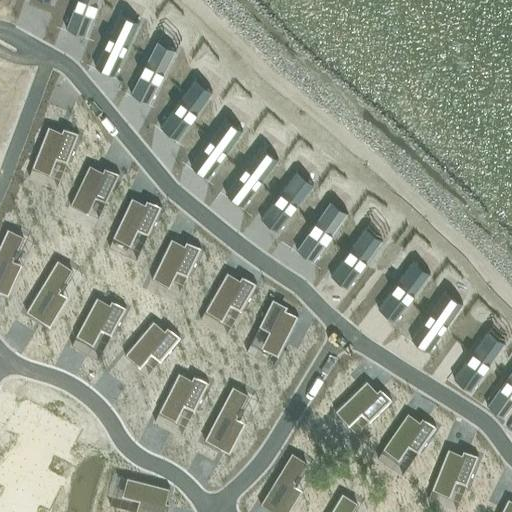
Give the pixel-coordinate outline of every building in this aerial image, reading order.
[(76,0),(66,27),(86,34),(99,0),(76,0)] [(120,12),(95,65),(115,74),(140,21),(138,20),(137,22),(121,14),(122,12),(120,12)] [(157,39),(131,92),(150,101),(176,49),(175,48),(174,50),(158,42),(159,40),(157,39)] [(195,78),(161,125),(178,138),(213,91),(211,90),(210,91),(195,81),(197,79),(195,78)] [(226,117),(191,164),(208,177),(243,129),(242,128),(241,130),(226,119),(227,118),(226,117)] [(48,125),(32,167),(33,167),(34,165),(49,171),(55,155),(67,160),(66,161),(68,162),(79,132),(78,132),(77,133),(65,128),(63,133),(49,127),(50,125),(48,125)] [(261,145),(226,192),(243,205),(279,158),(277,157),(276,159),(261,148),(263,146),(261,145)] [(90,163),(70,204),(72,204),(72,203),(87,210),(95,194),(106,199),(105,201),(106,201),(120,173),(119,172),(118,174),(106,168),(104,172),(90,165),(91,164),(90,163)] [(297,170),(261,217),(278,230),(314,183),(313,182),(311,184),(297,173),(298,171),(297,170)] [(132,196),(113,237),(114,237),(115,236),(129,243),(137,227),(148,232),(148,233),(149,234),(162,206),(161,205),(160,206),(148,201),(146,205),(132,198),(133,197),(132,196)] [(330,199),(297,248),(314,260),(348,212),(347,211),(345,212),(330,202),(332,200),(330,199)] [(365,226),(331,274),(348,286),(383,239),(381,238),(380,240),(365,229),(367,227),(365,226)] [(8,227),(0,243),(0,289),(13,260),(15,261),(15,260),(14,259),(15,256),(17,256),(20,250),(19,249),(24,236),(8,229),(9,228),(8,227)] [(171,237),(152,277),(153,278),(154,276),(168,284),(176,268),(187,273),(187,275),(188,275),(202,247),(200,247),(200,248),(187,242),(185,246),(172,239),(173,238),(171,237)] [(57,258),(26,310),(42,320),(59,292),(61,293),(62,292),(60,291),(62,288),(64,288),(67,282),(66,281),(73,270),(58,260),(59,259),(57,258)] [(413,260),(378,307),(395,319),(431,272),(429,271),(428,273),(413,262),(415,261),(413,260)] [(227,271),(205,309),(206,310),(207,309),(221,317),(230,302),(241,308),(240,309),(241,310),(257,283),(256,282),(255,283),(243,277),(241,280),(228,273),(229,271),(227,271)] [(445,290),(412,338),(429,350),(463,302),(462,301),(460,303),(445,292),(447,290),(445,290)] [(97,296),(76,335),(77,336),(78,334),(92,342),(100,326),(111,332),(111,334),(112,334),(127,307),(125,306),(125,307),(113,301),(110,305),(97,298),(98,296),(97,296)] [(273,298),(258,325),(260,326),(260,325),(272,330),(264,346),(278,353),(277,355),(278,356),(299,316),(298,315),(297,317),(283,310),(285,306),(273,300),(274,298),(273,298)] [(154,319),(125,353),(126,354),(127,353),(140,363),(151,350),(160,358),(159,359),(160,360),(181,336),(180,335),(179,336),(168,328),(165,331),(154,321),(155,320),(154,319)] [(488,329),(454,377),(472,390),(505,342),(504,341),(503,342),(488,332),(489,330),(488,329)] [(511,368),(487,403),(504,416),(511,405),(511,368)] [(179,371),(159,411),(160,412),(161,410),(175,418),(183,402),(194,407),(194,409),(195,410),(209,382),(208,381),(207,382),(195,376),(193,380),(179,373),(180,372),(179,371)] [(367,379),(335,410),(336,411),(337,410),(349,422),(361,409),(370,418),(369,420),(370,420),(392,399),(391,398),(390,399),(380,389),(377,392),(367,381),(368,380),(367,379)] [(233,385),(204,438),(221,447),(236,418),(238,419),(239,418),(237,417),(239,414),(241,415),(244,408),(242,407),(249,395),(233,387),(234,386),(233,385)] [(16,417),(10,430),(35,442),(41,430),(57,438),(65,422),(28,403),(20,419),(16,417)] [(408,411),(382,448),(384,449),(385,447),(398,457),(408,442),(418,449),(417,451),(418,451),(436,426),(435,425),(434,426),(423,418),(420,422),(408,414),(409,412),(408,411)] [(448,447),(431,489),(433,489),(433,488),(448,494),(455,478),(467,482),(466,484),(467,484),(479,455),(478,455),(477,456),(464,451),(463,455),(449,450),(449,448),(448,447)] [(68,469),(73,456),(54,449),(49,461),(68,469)] [(292,452),(260,503),(274,511),(277,511),(294,485),(295,486),(296,485),(294,484),(296,481),(298,482),(302,475),(300,474),(307,463),(292,454),(293,452),(292,452)] [(3,468),(0,473),(0,482),(21,494),(28,481),(44,489),(52,474),(15,455),(6,470),(3,468)] [(128,476),(124,493),(141,498),(138,511),(140,511),(166,511),(168,505),(164,504),(169,487),(128,476)] [(342,491),(329,511),(352,511),(358,503),(343,494),(343,492),(342,491)] [(508,497),(500,511),(511,511),(511,501),(509,500),(509,498),(508,497)]
